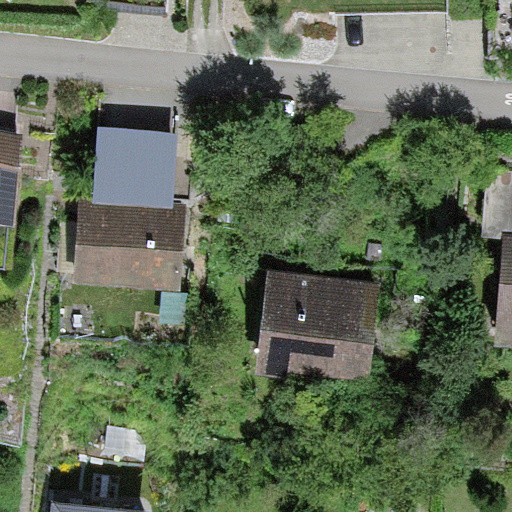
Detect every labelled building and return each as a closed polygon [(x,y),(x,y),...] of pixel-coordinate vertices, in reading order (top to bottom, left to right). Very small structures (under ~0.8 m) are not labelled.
[(99,131),(94,200),(173,205),(178,136),(99,131)] [(0,224),(14,226),(23,136),(0,133),(0,224)] [(511,170),(487,169),(482,238),(503,240),(511,240),(511,170)] [(94,200),(81,199),(75,281),(177,288),(183,207),(173,205),(94,200)] [(511,240),(503,240),(496,347),(511,347),(511,240)] [(377,283),(269,274),(261,367),(368,377),(377,283)] [(140,511),(54,502),(53,511),(140,511)]
